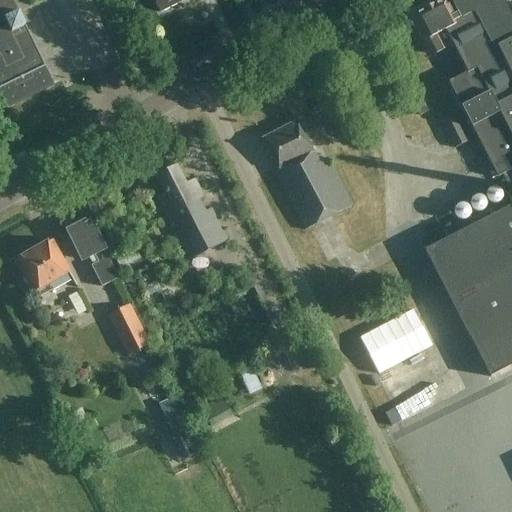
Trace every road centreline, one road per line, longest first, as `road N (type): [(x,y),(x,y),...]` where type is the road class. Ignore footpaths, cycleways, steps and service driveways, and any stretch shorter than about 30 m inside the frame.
road 1 (unclassified): [(408,511),(197,83)]
road 2 (tertiary): [(327,0),(197,83)]
road 3 (tertiary): [(0,199),(130,122)]
road 4 (residential): [(130,122),(76,0)]
